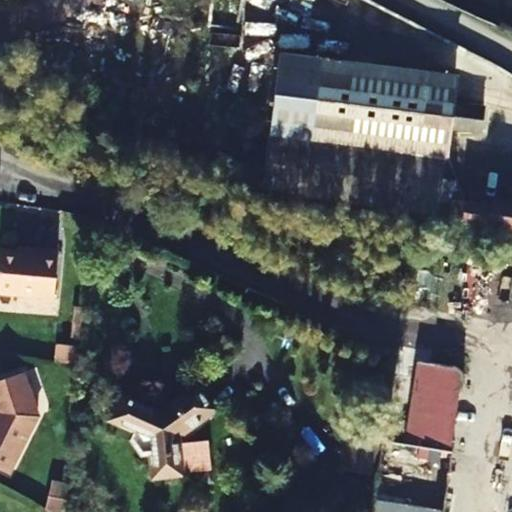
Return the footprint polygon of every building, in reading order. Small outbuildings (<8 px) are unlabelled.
[(281,135),(292,58),(280,56),(269,134),(281,135)] [(453,102),(457,78),(292,58),(281,135),(269,134),(263,184),(300,197),(437,216),(450,128),(482,133),(485,107),(453,102)] [(511,227),(511,203),(493,201),(492,203),(466,200),(462,220),(511,227)] [(0,291),(53,294),(55,246),(27,245),(26,249),(0,248),(0,291)] [(417,358),(404,442),(449,448),(457,389),(463,390),(463,371),(457,365),(417,358)] [(39,415),(23,372),(0,380),(0,467),(11,472),(39,415)] [(152,409),(122,395),(112,418),(134,429),(130,437),(139,449),(149,444),(153,470),(177,469),(173,432),(179,427),(184,432),(214,409),(194,385),(168,408),(152,409)] [(340,467),(375,473),(378,439),(344,433),(340,467)] [(374,499),(443,510),(452,449),(449,448),(404,442),(383,439),(374,499)] [(442,511),(443,510),(374,499),(372,511),(442,511)]
